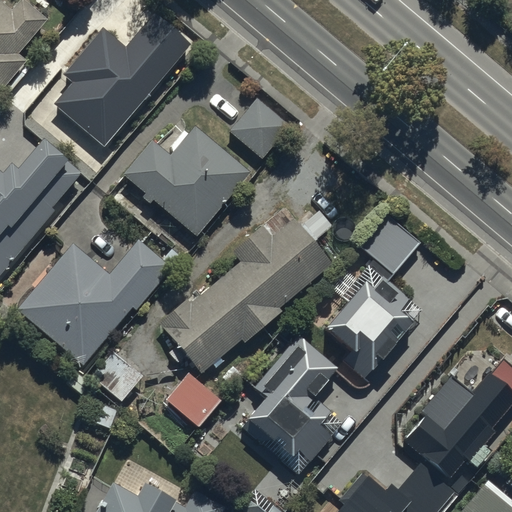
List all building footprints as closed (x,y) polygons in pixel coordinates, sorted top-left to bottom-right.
[(0,98),(2,95),(7,100),(31,72),(18,61),(48,27),(22,4),(9,18),(0,9),(0,98)] [(95,40),(29,113),(88,168),(155,93),(95,40)] [(255,104),(228,137),(260,164),(288,131),(255,104)] [(249,180),(193,133),(187,140),(180,135),(165,153),(172,158),(169,162),(151,147),(122,182),(196,244),(249,180)] [(0,166),(10,156),(0,147),(0,166)] [(179,308),(157,326),(201,380),(242,347),(244,349),(282,319),(279,316),(331,274),(311,250),(317,245),(304,228),(298,233),(283,214),(227,259),(236,270),(198,301),(192,293),(176,305),(179,308)] [(420,248),(385,219),(358,252),(371,262),(363,272),(347,259),(322,289),(348,311),(323,341),(347,360),(342,366),(367,387),(379,371),(382,374),(396,357),(392,353),(423,315),(388,287),(420,248)] [(110,278),(73,247),(40,285),(37,283),(10,313),(81,374),(132,315),(133,316),(180,262),(170,253),(160,265),(138,246),(110,278)] [(338,376),(295,341),(253,392),(269,405),(247,431),(263,444),(258,449),(298,482),(342,429),(316,407),(329,391),(327,390),(338,376)] [(113,355),(89,382),(119,407),(142,380),(113,355)] [(511,413),(511,395),(487,377),(451,424),(438,415),(396,471),(401,474),(372,511),(428,511),(464,466),(476,475),(488,460),(481,454),(511,413)] [(220,406),(187,379),(164,406),(197,434),(220,406)] [(511,511),(511,509),(483,485),(460,511),(511,511)] [(277,511),(250,489),(231,511),(277,511)] [(135,505),(111,492),(100,511),(217,511),(191,498),(183,511),(172,511),(140,495),(135,505)] [(336,511),(316,493),(298,511),(336,511)]
